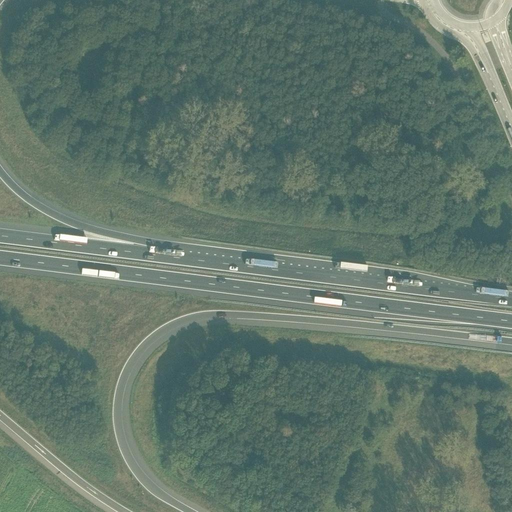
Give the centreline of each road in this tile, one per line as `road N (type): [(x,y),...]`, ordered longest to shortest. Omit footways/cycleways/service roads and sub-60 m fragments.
road 1 (motorway): [(188,511),(137,472),(117,412),(131,361),(179,322),(290,318),(511,342)]
road 2 (motorway): [(0,259),(511,322)]
road 3 (motorway): [(0,5),(423,0)]
road 4 (motorway): [(511,299),(156,256)]
road 5 (motorway): [(156,256),(47,212),(0,169)]
road 6 (motorway): [(156,256),(0,236)]
road 7 (motorway): [(0,416),(121,511)]
